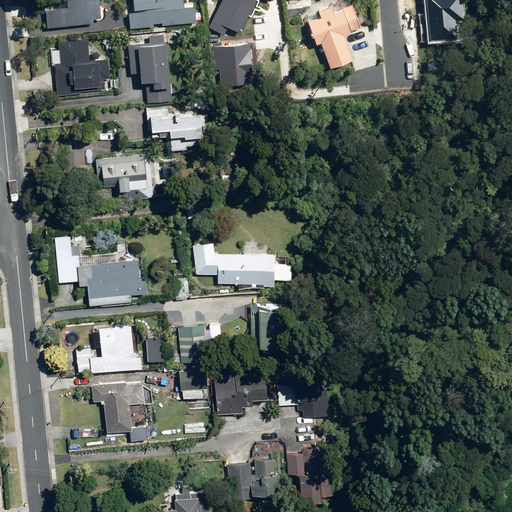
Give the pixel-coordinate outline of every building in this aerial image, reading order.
[(57,1),(59,27),(116,22),(115,7),(91,9),(90,0),(58,0),(57,1)] [(206,0),(208,16),(224,14),(222,0),(214,1),(214,0),(206,0)] [(254,32),(270,32),(270,0),(255,0),(254,32)] [(325,52),(329,64),(351,56),(343,31),(360,25),(352,1),(350,2),(348,0),(341,0),(317,8),(318,9),(306,13),(320,54),(325,52)] [(35,1),(36,17),(49,16),(49,1),(35,1)] [(233,14),(252,14),(252,1),(233,1),(233,14)] [(127,15),(128,27),(152,26),(151,13),(127,15)] [(146,102),(169,99),(162,34),(146,35),(146,36),(147,42),(125,44),(130,83),(144,81),(146,102)] [(115,37),(101,37),(100,48),(115,49),(115,37)] [(70,49),(71,63),(91,62),(90,48),(70,49)] [(422,50),(400,48),(398,69),(421,71),(422,50)] [(65,66),(68,106),(94,104),(92,76),(86,77),(85,67),(80,68),(80,64),(65,66)] [(183,132),(183,135),(208,133),(206,112),(193,113),(193,110),(167,112),(166,106),(145,108),(147,129),(168,127),(168,133),(183,132)] [(62,150),(64,172),(85,170),(83,148),(62,150)] [(129,187),(130,198),(152,196),(147,151),(100,156),(103,185),(117,184),(117,188),(129,187)] [(219,169),(220,182),(236,181),(236,173),(224,173),(224,169),(219,169)] [(185,197),(187,217),(204,215),(207,195),(185,197)] [(87,282),(88,303),(130,300),(130,292),(147,291),(146,278),(139,279),(138,260),(118,261),(117,251),(78,254),(78,253),(71,253),(69,233),(53,234),(56,281),(78,279),(78,283),(87,282)] [(238,286),(242,287),(242,286),(251,286),(252,285),(263,285),(263,284),(273,284),(273,276),(289,277),(290,262),(274,261),(274,253),(214,251),(213,239),(193,243),(196,272),(217,273),(217,281),(238,281),(238,286)] [(174,276),(174,296),(185,296),(185,276),(174,276)] [(249,303),(250,347),(280,346),(279,302),(249,303)] [(90,346),(76,347),(77,370),(90,369),(90,370),(140,366),(139,354),(135,354),(135,351),(132,351),(130,323),(98,326),(100,354),(91,355),(90,346)] [(170,338),(171,361),(206,360),(204,323),(177,324),(177,338),(170,338)] [(302,409),(302,415),(327,414),(324,361),(299,363),(280,364),(281,382),(276,382),(277,403),(297,402),(297,409),(302,409)] [(181,388),(182,396),(201,395),(200,386),(206,386),(204,367),(178,369),(180,388),(181,388)] [(212,374),(215,413),(242,410),(242,404),(251,404),(250,397),(266,396),(264,370),(212,374)] [(103,402),(105,430),(131,427),(129,401),(143,400),(141,379),(126,380),(125,378),(93,381),(93,382),(90,382),(92,400),(100,399),(100,402),(103,402)] [(129,434),(130,439),(147,437),(146,423),(132,424),(133,433),(129,434)] [(206,423),(184,424),(184,433),(206,432),(206,423)] [(319,480),(316,446),(302,447),(302,451),(285,452),(287,473),(295,472),(298,498),(320,496),(319,492),(328,491),(327,479),(319,480)] [(229,462),(231,498),(264,496),(264,492),(279,491),(278,470),(275,471),(274,457),(254,458),(255,472),(250,472),(250,461),(229,462)] [(164,508),(164,511),(209,511),(207,495),(204,496),(203,489),(189,490),(188,484),(181,485),(182,491),(172,492),(174,507),(164,508)]
